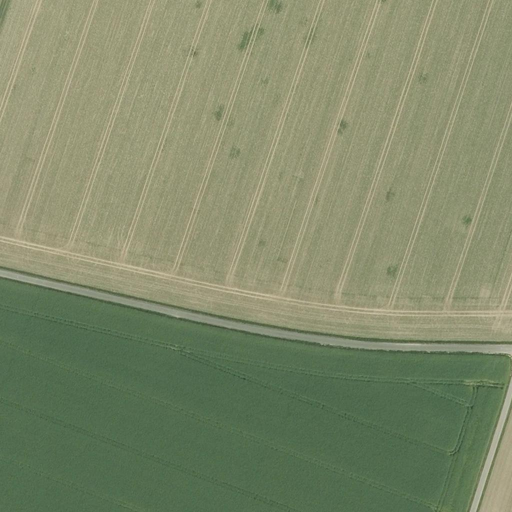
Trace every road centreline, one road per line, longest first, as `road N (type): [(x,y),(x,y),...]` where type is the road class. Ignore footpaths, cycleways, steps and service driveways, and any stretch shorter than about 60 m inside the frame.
road 1 (unclassified): [(0,271),(240,323),(372,342),(511,348)]
road 2 (unclassified): [(511,388),(473,511)]
